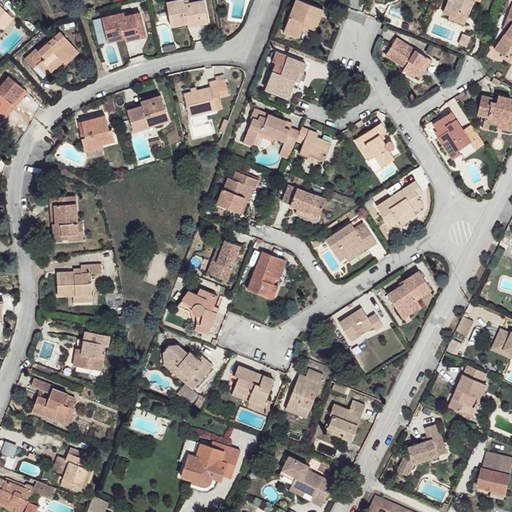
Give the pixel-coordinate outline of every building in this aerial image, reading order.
[(207,14),(204,0),(186,3),(184,0),(179,0),(167,2),(172,28),(189,25),(188,22),(203,19),(202,14),(207,14)] [(324,9),(301,0),(297,0),(285,32),(296,37),(303,21),(313,25),(318,15),(322,17),(324,9)] [(475,0),(449,0),(444,13),(451,16),(459,19),(462,12),(469,15),(475,0)] [(0,27),(2,29),(4,30),(14,19),(0,5),(0,27)] [(508,30),(495,49),(511,60),(511,8),(504,27),(508,30)] [(466,24),(469,15),(462,12),(459,19),(451,16),(450,18),(466,24)] [(145,28),(141,13),(126,16),(125,13),(103,18),(109,43),(126,39),(125,37),(140,33),(139,29),(145,28)] [(209,24),(207,14),(202,14),(203,19),(188,22),(189,25),(189,28),(209,24)] [(316,31),(322,17),(318,15),(313,25),(303,21),(296,37),(300,39),(305,28),(316,31)] [(148,38),(145,28),(139,29),(140,33),(125,37),(126,39),(127,43),(148,38)] [(79,53),(61,32),(55,37),(38,52),(44,60),(43,61),(51,70),(61,61),(66,65),(79,53)] [(38,52),(55,37),(53,36),(26,59),(34,69),(43,61),(44,60),(38,52)] [(433,61),(398,38),(387,55),(405,68),(403,71),(414,78),(417,75),(424,64),(429,67),(433,61)] [(266,88),(275,91),(277,88),(291,94),(295,87),(297,80),(301,81),(307,65),(277,53),(273,61),(277,62),(266,88)] [(51,70),(43,61),(34,69),(41,78),(51,70)] [(422,78),(429,67),(424,64),(417,75),(422,78)] [(26,90),(9,77),(0,87),(0,112),(1,111),(9,102),(13,104),(26,90)] [(230,97),(225,80),(217,82),(216,80),(209,82),(211,88),(197,91),(191,93),(184,95),(189,117),(223,108),(221,99),(230,97)] [(290,97),(291,94),(277,88),(275,91),(290,97)] [(28,92),(26,90),(13,104),(9,102),(1,111),(5,115),(8,117),(28,92)] [(161,95),(145,100),(148,107),(129,113),(134,132),(149,127),(149,124),(159,121),(158,118),(167,115),(161,95)] [(511,102),(511,98),(511,97),(499,95),(498,99),(498,101),(492,100),(493,97),(483,95),(478,115),(488,118),(500,120),(500,119),(508,120),(510,114),(511,113),(511,102)] [(128,110),(129,113),(148,107),(145,100),(141,101),(142,105),(128,110)] [(297,140),(300,131),(292,128),(291,129),(285,127),(288,121),(269,114),(268,118),(261,115),(262,111),(255,108),(252,117),(254,118),(244,143),(252,146),(253,144),(258,131),(268,135),(286,142),(284,145),(293,149),(297,140)] [(434,124),(438,130),(441,135),(438,137),(449,153),(456,149),(458,151),(471,142),(452,112),(434,124)] [(511,113),(510,114),(508,120),(500,119),(500,120),(488,118),(488,120),(499,123),(498,128),(511,131),(511,113)] [(169,121),(167,115),(158,118),(159,121),(149,124),(149,127),(169,121)] [(109,130),(105,116),(82,122),(86,138),(88,146),(99,144),(99,146),(103,144),(115,141),(112,129),(109,130)] [(382,137),(385,136),(388,133),(382,123),(357,139),(362,147),(367,143),(383,167),(395,159),(390,151),(393,149),(394,148),(395,147),(395,146),(394,144),(394,143),(392,141),(390,141),(389,142),(386,144),(382,137)] [(301,153),(309,157),(310,155),(319,159),(324,161),(331,143),(322,139),(321,142),(317,139),(318,137),(319,133),(302,127),(300,131),(297,140),(304,143),(301,153)] [(258,131),(253,144),(256,145),(261,136),(267,139),(268,135),(258,131)] [(104,147),(103,144),(99,146),(99,144),(88,146),(86,138),(82,139),(86,152),(104,147)] [(377,171),(383,167),(367,143),(362,147),(377,171)] [(459,154),(458,151),(456,149),(449,153),(453,159),(459,154)] [(259,181),(237,172),(233,180),(229,178),(225,189),(223,189),(217,203),(240,211),(246,197),(247,197),(251,187),(255,189),(256,188),(259,181)] [(424,192),(417,181),(378,206),(390,226),(399,220),(398,217),(412,207),(414,210),(424,203),(419,195),(424,192)] [(326,199),(289,185),(283,201),(298,208),(319,217),(326,199)] [(251,199),(255,189),(251,187),(247,197),(246,197),(240,211),(244,213),(249,198),(251,199)] [(50,198),(51,215),(53,217),(55,218),(56,223),(54,223),(52,224),(53,235),(61,234),(62,239),(70,238),(69,234),(80,233),(79,221),(77,196),(50,198)] [(417,214),(414,210),(412,207),(398,217),(399,220),(402,224),(417,214)] [(317,221),(319,217),(298,208),(296,212),(317,221)] [(83,221),(79,221),(80,233),(69,234),(70,238),(70,241),(84,240),(83,221)] [(378,244),(368,228),(359,234),(356,230),(352,223),(326,240),(340,261),(346,257),(366,245),(368,250),(378,244)] [(368,228),(365,224),(356,230),(359,234),(368,228)] [(219,245),(212,261),(216,262),(211,274),(228,281),(241,247),(225,240),(222,247),(219,245)] [(349,262),(368,250),(366,245),(346,257),(349,262)] [(273,277),(277,279),(279,279),(287,261),(263,252),(248,289),(269,298),(274,285),(270,283),(273,277)] [(208,273),(211,274),(216,262),(212,261),(208,273)] [(82,266),(82,269),(82,273),(75,274),(75,272),(58,272),(59,297),(74,296),(93,295),(92,273),(103,273),(103,264),(82,266)] [(432,290),(419,271),(404,281),(406,284),(388,295),(398,311),(403,307),(406,311),(419,303),(417,299),(432,290)] [(278,286),(274,285),(269,298),(273,299),(278,286)] [(189,291),(181,302),(192,307),(192,309),(192,311),(193,313),(194,315),(197,316),(198,323),(213,324),(218,313),(212,311),(215,306),(218,296),(201,289),(198,295),(189,291)] [(195,323),(198,323),(197,316),(194,315),(193,313),(192,311),(192,309),(192,307),(181,302),(179,306),(189,311),(190,312),(191,314),(195,323)] [(421,307),(419,303),(406,311),(403,307),(398,311),(404,318),(421,307)] [(384,326),(376,314),(369,318),(362,308),(340,323),(353,341),(361,336),(357,330),(362,327),(366,332),(375,327),(377,330),(384,326)] [(456,330),(466,334),(473,320),(463,316),(456,330)] [(361,336),(366,332),(362,327),(357,330),(361,336)] [(510,338),(511,334),(501,329),(499,333),(510,338)] [(85,331),(82,349),(81,354),(75,352),(72,365),(96,370),(96,367),(103,368),(106,353),(103,353),(104,345),(107,346),(109,346),(110,335),(85,331)] [(511,333),(511,334),(510,338),(499,333),(496,340),(506,345),(504,351),(511,354),(511,333)] [(506,345),(496,340),(491,351),(510,360),(511,354),(504,351),(506,345)] [(195,388),(215,364),(202,354),(199,358),(190,350),(188,352),(178,344),(168,345),(163,351),(164,359),(174,358),(180,363),(179,365),(191,375),(186,381),(195,388)] [(164,363),(186,381),(191,375),(179,365),(180,363),(174,358),(164,359),(164,363)] [(275,379),(264,375),(263,378),(256,376),(258,372),(239,365),(235,374),(240,376),(234,391),(251,397),(249,401),(264,406),(275,379)] [(486,373),(467,365),(449,406),(464,413),(468,405),(471,406),(476,397),(480,399),(487,384),(482,383),(486,373)] [(306,378),(304,377),(302,382),(298,381),(288,406),(298,410),(300,406),(310,409),(324,374),(310,369),(306,378)] [(143,378),(140,377),(137,385),(144,387),(146,382),(143,378)] [(55,385),(36,378),(33,386),(51,393),(49,399),(39,396),(33,411),(54,419),(55,415),(64,419),(69,406),(73,407),(75,400),(67,397),(69,394),(54,387),(55,385)] [(233,394),(249,401),(251,397),(234,391),(233,394)] [(194,404),(200,408),(206,398),(200,395),(194,404)] [(333,415),(329,427),(344,432),(342,437),(352,441),(366,405),(354,400),(350,410),(335,404),(331,414),(333,415)] [(476,408),(471,406),(468,405),(464,413),(472,417),(476,408)] [(76,409),(73,407),(69,406),(64,419),(55,415),(54,419),(69,425),(76,409)] [(400,469),(410,473),(415,461),(440,451),(436,441),(444,438),(436,419),(425,424),(427,432),(429,437),(425,438),(409,445),(411,451),(406,453),(400,469)] [(327,432),(342,437),(344,432),(329,427),(327,432)] [(37,439),(51,443),(54,432),(41,428),(37,439)] [(444,438),(436,441),(440,451),(447,448),(444,438)] [(198,441),(194,455),(204,458),(205,454),(214,458),(212,462),(227,466),(226,468),(235,471),(241,452),(214,442),(212,447),(198,441)] [(486,452),(482,468),(498,472),(502,455),(486,452)] [(86,460),(69,453),(63,470),(67,471),(65,475),(63,479),(81,487),(89,468),(84,466),(86,460)] [(194,455),(189,453),(182,475),(192,480),(192,482),(200,485),(204,486),(207,486),(209,485),(210,484),(212,482),(214,478),(218,480),(222,481),(223,476),(226,468),(227,466),(212,462),(214,458),(205,454),(204,458),(194,455)] [(511,458),(502,455),(498,472),(501,473),(511,474),(511,468),(511,458)] [(54,470),(65,475),(67,471),(63,470),(66,460),(59,457),(54,470)] [(292,457),(285,471),(299,478),(297,482),(295,486),(305,491),(313,495),(313,497),(323,502),(334,482),(313,472),(312,474),(309,472),(310,470),(311,467),(292,457)] [(93,470),(89,468),(81,487),(86,489),(93,470)] [(235,471),(226,468),(223,476),(232,479),(235,471)] [(506,493),(511,474),(501,473),(498,472),(482,468),(478,487),(497,491),(506,493)] [(299,478),(285,471),(283,475),(297,482),(299,478)] [(22,486),(6,480),(0,477),(0,478),(0,501),(10,506),(11,504),(17,507),(14,511),(36,511),(39,506),(30,502),(34,493),(35,492),(27,489),(29,484),(24,482),(22,486)] [(216,485),(218,480),(214,478),(212,482),(210,484),(209,485),(207,486),(204,486),(200,485),(192,482),(190,486),(197,489),(203,490),(207,491),(210,490),(213,488),(216,485)] [(81,487),(63,479),(61,484),(79,492),(81,487)] [(56,488),(39,482),(37,487),(29,484),(27,489),(35,492),(34,493),(51,500),(56,488)] [(305,491),(295,486),(292,491),(303,496),(305,491)] [(477,493),(494,497),(497,491),(478,487),(477,493)] [(504,500),(506,493),(497,491),(494,497),(504,500)] [(87,511),(106,511),(107,511),(111,503),(94,495),(92,502),(87,511)] [(391,511),(413,511),(376,496),(368,511),(379,511),(381,508),(391,511)] [(323,502),(313,497),(311,500),(322,506),(323,502)] [(0,506),(13,511),(14,511),(17,507),(11,504),(10,506),(0,501),(0,506)]
